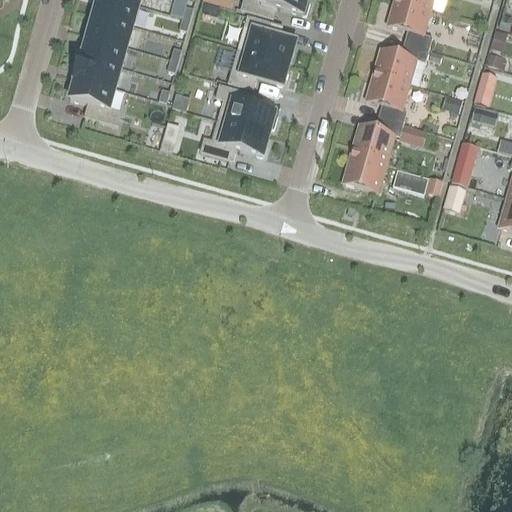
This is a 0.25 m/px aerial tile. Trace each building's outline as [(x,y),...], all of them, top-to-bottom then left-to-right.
[(141,11),(138,10),(103,0),(95,0),(90,19),(93,19),(132,30),(135,31),(141,11)] [(103,0),(138,10),(141,11),(143,0),(103,0)] [(203,0),(202,5),(232,13),(235,0),(203,0)] [(310,0),(252,0),(252,3),(244,1),(241,14),(273,23),(276,11),(305,20),(310,5),(309,5),(310,0)] [(395,0),(395,1),(413,6),(411,13),(429,18),(434,0),(395,0)] [(404,48),(428,55),(432,42),(423,39),(429,18),(411,13),(413,6),(395,1),(387,30),(407,35),(404,48)] [(218,12),(203,9),(201,17),(215,21),(218,12)] [(182,22),(189,24),(193,13),(185,11),(182,22)] [(90,19),(84,39),(87,40),(126,51),(129,52),(135,31),(132,30),(93,19),(90,19)] [(498,32),(508,34),(511,21),(501,19),(498,32)] [(244,55),(247,56),(288,67),(291,68),(298,44),(269,36),(271,27),(247,21),(243,33),(250,35),(244,55)] [(189,24),(182,22),(179,33),(186,36),(189,24)] [(490,52),(502,56),(507,38),(495,34),(490,52)] [(126,51),(87,40),(84,39),(78,60),(82,61),(120,72),(123,73),(129,52),(126,51)] [(404,48),(400,60),(380,54),(372,83),(390,88),(392,81),(410,87),(416,65),(425,67),(426,63),(428,56),(428,55),(404,48)] [(181,55),(173,52),(170,64),(178,66),(181,55)] [(291,68),(288,67),(247,56),(244,55),(238,53),(228,87),(252,94),(255,86),(284,94),(291,68)] [(428,56),(426,63),(440,67),(442,59),(428,55),(428,56)] [(505,63),(489,59),(486,69),(502,74),(505,63)] [(73,81),(75,82),(114,93),(117,94),(123,73),(120,72),(82,61),(78,60),(73,81)] [(178,66),(170,64),(167,75),(174,77),(178,66)] [(482,76),(473,107),(488,111),(497,80),(482,76)] [(73,81),(66,103),(88,109),(84,121),(116,130),(120,116),(112,114),(117,94),(114,93),(75,82),(73,81)] [(378,122),(403,129),(406,116),(402,115),(410,87),(392,81),(390,88),(372,83),(365,105),(381,110),(378,122)] [(270,140),(272,133),(273,133),(277,119),(248,110),(251,99),(219,90),(215,102),(223,104),(217,125),(268,139),(270,140)] [(169,96),(161,94),(158,105),(166,107),(169,96)] [(175,98),(171,112),(181,115),(185,100),(175,98)] [(448,114),(459,117),(462,105),(451,102),(448,114)] [(474,111),(471,124),(482,127),(486,114),(474,111)] [(387,169),(395,140),(399,142),(403,129),(378,122),(374,134),(358,130),(352,152),(370,157),(368,164),(387,169)] [(232,165),(235,154),(264,162),(270,140),(268,139),(217,125),(211,145),(204,143),(200,156),(232,165)] [(427,136),(403,130),(399,144),(422,151),(427,136)] [(171,158),(175,144),(163,140),(159,155),(171,158)] [(342,187),(378,198),(387,169),(368,164),(370,157),(352,152),(342,187)] [(456,166),(450,186),(467,191),(473,171),(456,166)] [(423,199),(428,183),(396,174),(392,190),(423,199)] [(432,183),(429,197),(438,200),(442,185),(432,183)] [(466,195),(449,190),(443,212),(459,217),(466,195)] [(511,204),(506,202),(498,231),(511,235),(511,204)]
